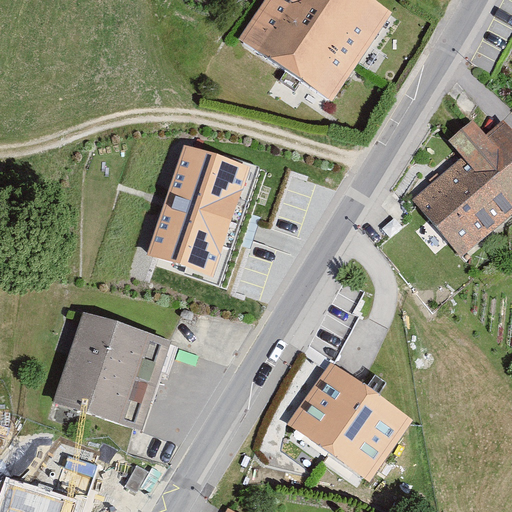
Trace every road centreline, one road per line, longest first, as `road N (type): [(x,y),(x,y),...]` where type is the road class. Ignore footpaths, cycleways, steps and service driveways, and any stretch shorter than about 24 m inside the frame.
road 1 (tertiary): [(171,511),(478,0)]
road 2 (unknown): [(359,161),(209,121),(138,120)]
